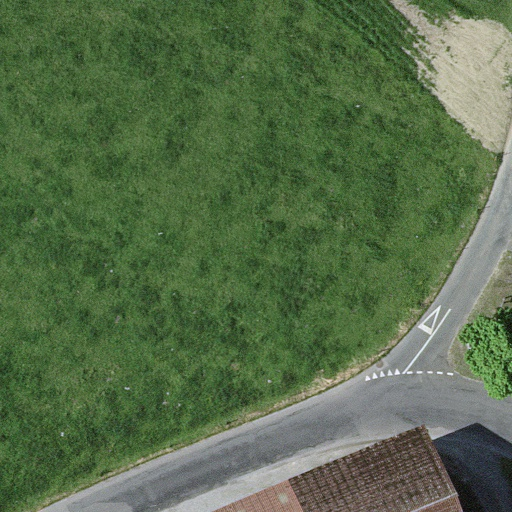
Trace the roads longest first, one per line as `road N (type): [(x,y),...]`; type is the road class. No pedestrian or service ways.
road 1 (tertiary): [(389,402),(254,445),(94,511)]
road 2 (unclassified): [(389,402),(511,195)]
road 3 (tertiary): [(511,420),(435,401),(389,402)]
